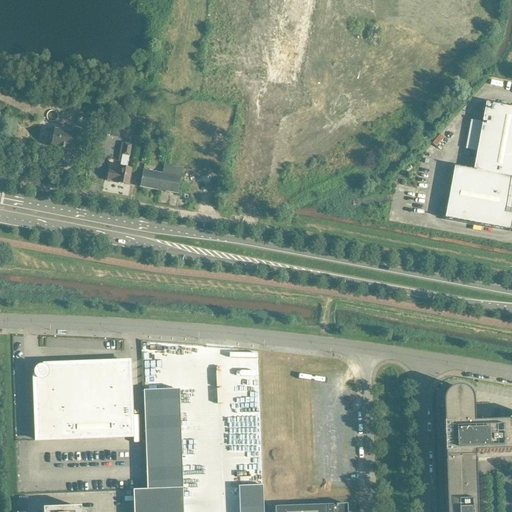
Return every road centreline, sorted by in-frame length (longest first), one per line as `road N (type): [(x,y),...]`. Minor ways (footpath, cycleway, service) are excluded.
road 1 (primary): [(511,291),(0,196)]
road 2 (primary): [(0,217),(511,311)]
road 3 (unclassified): [(365,349),(0,320)]
road 4 (unclassified): [(266,229),(0,179)]
road 5 (unclassified): [(365,349),(371,511)]
road 6 (unclassified): [(424,511),(418,357)]
road 7 (unknown): [(211,511),(197,359)]
